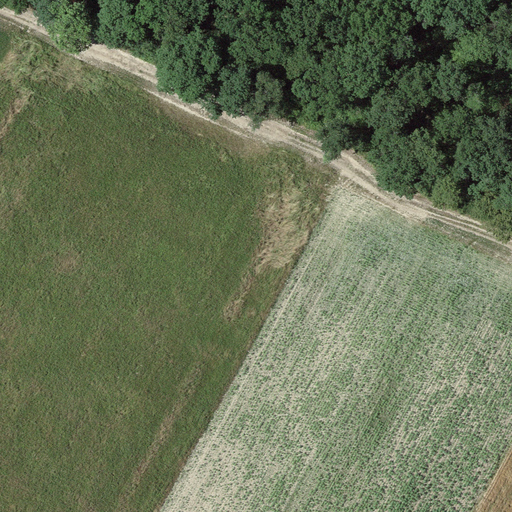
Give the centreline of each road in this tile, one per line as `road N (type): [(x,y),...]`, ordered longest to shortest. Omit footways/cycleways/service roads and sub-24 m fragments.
road 1 (track): [(511,241),(400,204),(291,135),(0,5)]
road 2 (track): [(357,0),(467,16),(511,10)]
